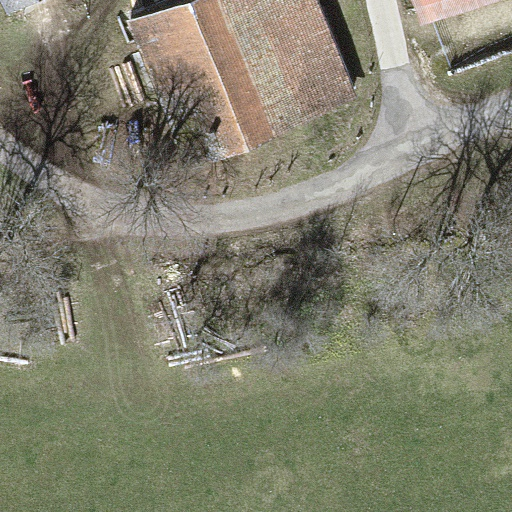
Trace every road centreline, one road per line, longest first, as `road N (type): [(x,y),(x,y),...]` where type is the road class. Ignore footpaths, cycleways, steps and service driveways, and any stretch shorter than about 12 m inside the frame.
road 1 (unclassified): [(0,145),(29,172),(134,227),(253,211),(511,106)]
road 2 (track): [(390,0),(432,138)]
